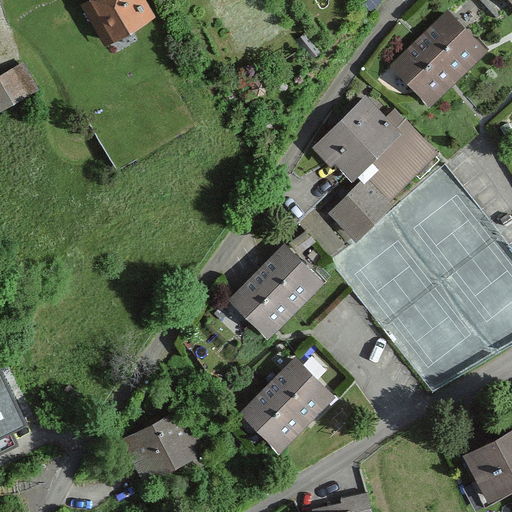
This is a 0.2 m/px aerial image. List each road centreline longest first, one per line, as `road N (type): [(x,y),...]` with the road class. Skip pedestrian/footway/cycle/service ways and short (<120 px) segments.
road 1 (residential): [(407,0),(130,371),(46,511)]
road 2 (residential): [(249,511),(511,356)]
